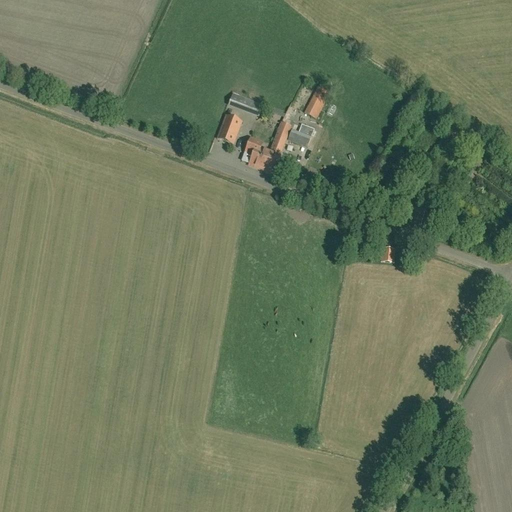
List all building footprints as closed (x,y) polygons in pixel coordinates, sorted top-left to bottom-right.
[(317,120),(330,94),(317,87),(304,113),(304,114),(317,120)] [(228,107),(259,119),(263,106),(233,95),(228,107)] [(226,116),(217,140),(233,146),(241,123),(226,116)] [(269,153),(262,172),(272,176),(280,157),(280,156),(291,128),(281,125),(270,153),(269,153)] [(291,131),(287,142),(307,149),(314,130),(301,125),(298,134),(291,131)] [(262,172),(269,153),(260,149),(262,144),(250,140),(245,154),(252,157),(249,166),(260,170),(259,171),(262,172)] [(426,177),(432,169),(426,165),(420,173),(426,177)] [(340,186),(333,183),(329,194),(336,196),(340,186)] [(427,206),(407,199),(400,217),(420,224),(427,206)] [(395,249),(381,248),(380,263),(394,263),(395,249)]
